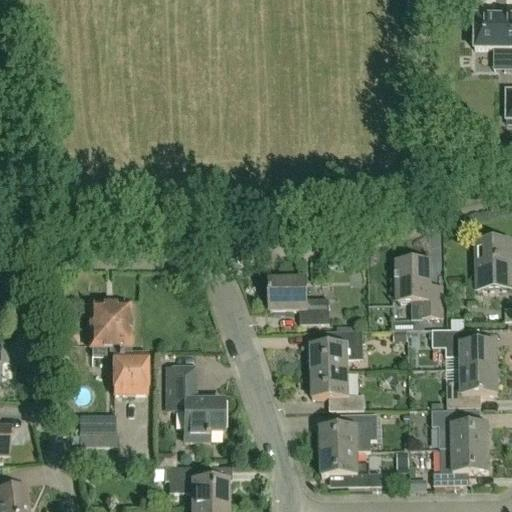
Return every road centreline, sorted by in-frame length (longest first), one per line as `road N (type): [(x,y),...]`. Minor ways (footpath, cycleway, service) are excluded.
road 1 (residential): [(214,264),(384,237),(409,225),(419,183),(415,0)]
road 2 (residential): [(73,511),(11,246)]
road 3 (residential): [(292,509),(214,264)]
road 4 (residential): [(214,264),(11,246)]
